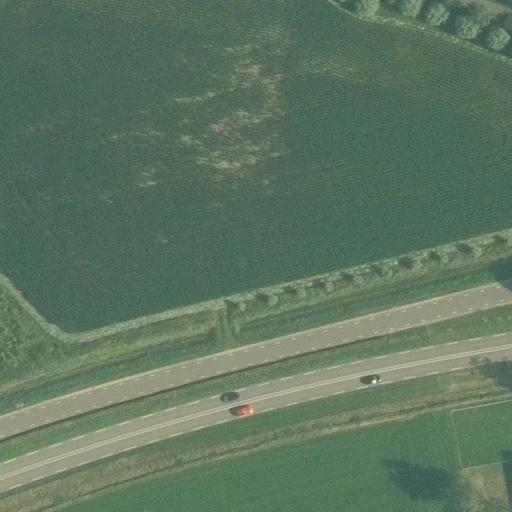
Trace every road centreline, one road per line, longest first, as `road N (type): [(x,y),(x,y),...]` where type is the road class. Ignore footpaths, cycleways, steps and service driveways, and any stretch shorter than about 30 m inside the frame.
road 1 (unclassified): [(511,291),(0,432)]
road 2 (secondary): [(0,481),(209,413),(511,347)]
